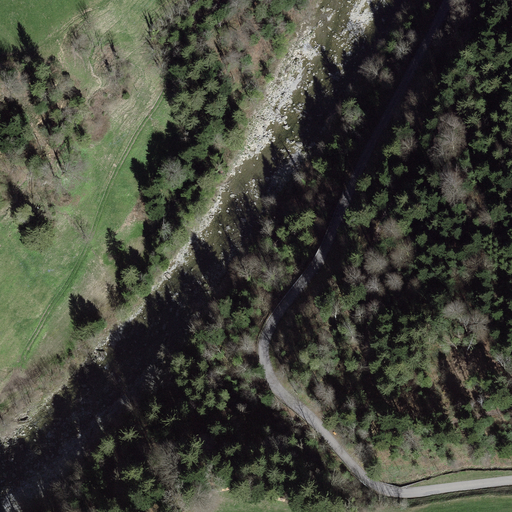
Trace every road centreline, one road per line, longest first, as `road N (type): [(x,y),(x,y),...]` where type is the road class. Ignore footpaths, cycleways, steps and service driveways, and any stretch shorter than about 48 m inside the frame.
road 1 (track): [(511,408),(444,423),(407,418),(373,391),(363,354),(372,247),(390,205),(419,170),(434,95),(460,65),(480,0)]
road 2 (track): [(0,397),(71,280),(124,155),(189,39),(225,0)]
